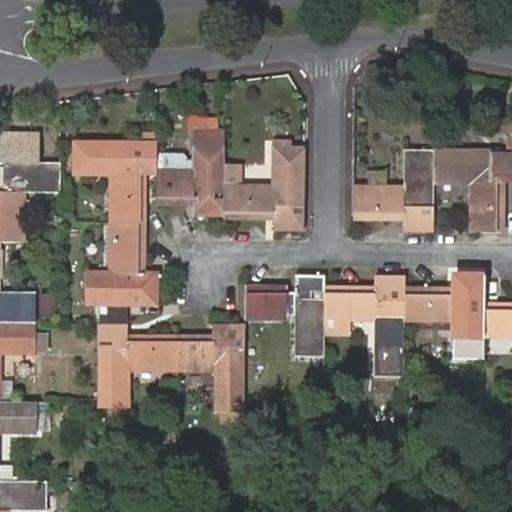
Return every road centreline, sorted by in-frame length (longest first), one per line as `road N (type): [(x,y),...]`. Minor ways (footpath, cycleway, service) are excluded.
road 1 (residential): [(0,70),(38,75),(332,48)]
road 2 (residential): [(278,0),(0,21)]
road 3 (residential): [(332,48),(329,259)]
road 4 (residential): [(329,259),(511,259)]
road 5 (residential): [(332,48),(416,40),(511,55)]
